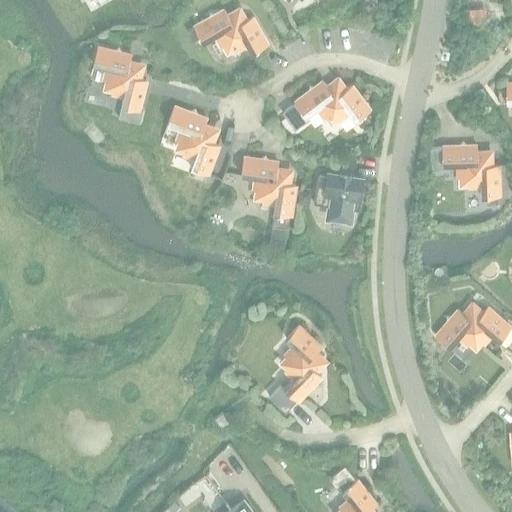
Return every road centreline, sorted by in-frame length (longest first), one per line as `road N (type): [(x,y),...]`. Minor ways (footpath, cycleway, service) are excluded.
road 1 (residential): [(243,108),(315,63),(361,65),(417,93)]
road 2 (residential): [(439,461),(417,415),(394,288)]
road 3 (residential): [(417,93),(393,248)]
